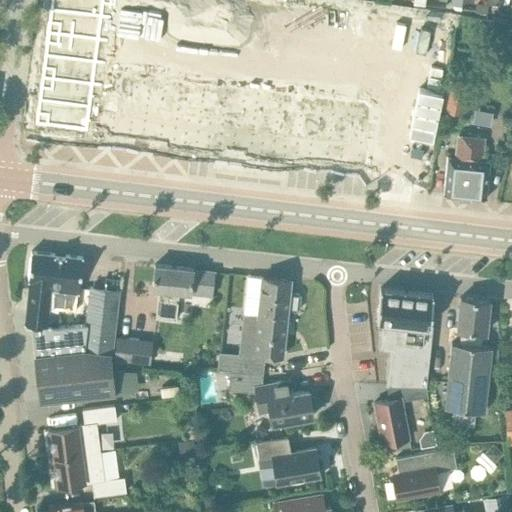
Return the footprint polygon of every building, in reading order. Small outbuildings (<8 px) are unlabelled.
[(60,0),(44,113),(359,160),(367,107),(117,69),(113,98),(94,95),(107,0),(60,0)] [(131,0),(190,8),(191,0),(131,0)] [(267,0),(457,30),(460,15),(361,0),(267,0)] [(449,65),(453,42),(441,40),(436,62),(449,65)] [(450,78),(444,109),(465,113),(471,83),(450,78)] [(456,156),(447,155),(443,193),(486,197),(490,159),(481,158),(483,137),(459,134),(456,156)] [(27,310),(26,323),(33,324),(36,353),(34,353),(40,400),(116,392),(111,354),(113,354),(120,288),(89,284),(85,322),(59,325),(60,312),(57,312),(57,308),(75,310),(77,292),(79,292),(83,256),(32,251),(29,279),(30,279),(27,310)] [(156,264),(153,287),(160,288),(156,317),(160,317),(159,329),(175,331),(176,319),(179,295),(191,296),(212,299),(214,272),(194,269),(156,264)] [(219,368),(230,369),(262,373),(262,371),(262,369),(264,351),(283,353),(288,311),(296,311),(300,308),(301,294),(298,291),(290,290),(291,279),(263,276),(258,316),(246,315),(242,353),(221,351),(219,368)] [(380,286),(377,318),(378,318),(383,318),(430,322),(433,292),(432,292),(382,287),(382,286),(380,286)] [(482,347),(484,332),(487,333),(490,300),(462,297),(458,329),(462,330),(460,345),(453,344),(446,410),(486,414),(493,348),(482,347)] [(383,318),(380,347),(391,348),(387,383),(407,383),(427,384),(433,322),(430,322),(383,318)] [(116,335),(113,359),(114,359),(113,363),(125,364),(125,360),(150,363),(153,339),(116,335)] [(230,369),(228,389),(257,392),(260,410),(271,408),(273,421),(314,414),(309,388),(292,391),(290,378),(261,384),(262,373),(230,369)] [(427,384),(407,383),(409,399),(428,396),(427,384)] [(402,396),(374,401),(382,441),(410,436),(402,396)] [(52,456),(100,450),(96,422),(117,419),(115,404),(82,408),(85,424),(48,429),(52,456)] [(437,445),(434,430),(424,432),(419,439),(421,448),(437,445)] [(300,481),(302,478),(321,475),(320,467),(323,464),(322,455),(317,453),(316,445),(292,450),(289,434),(258,440),(261,456),(274,454),(279,482),(293,480),(296,482),(300,481)] [(192,440),(179,442),(181,451),(193,450),(192,440)] [(399,470),(393,471),(398,497),(440,489),(437,469),(457,465),(454,445),(396,456),(399,470)] [(100,450),(52,456),(56,484),(92,480),(94,495),(126,491),(124,475),(104,478),(100,450)] [(325,505),(322,492),(275,500),(277,511),(332,511),(331,504),(325,505)] [(508,495),(483,500),(485,511),(510,511),(511,511),(508,495)] [(95,511),(95,509),(84,511),(83,501),(49,505),(50,511),(95,511)] [(418,511),(454,511),(453,502),(418,509),(418,511)]
